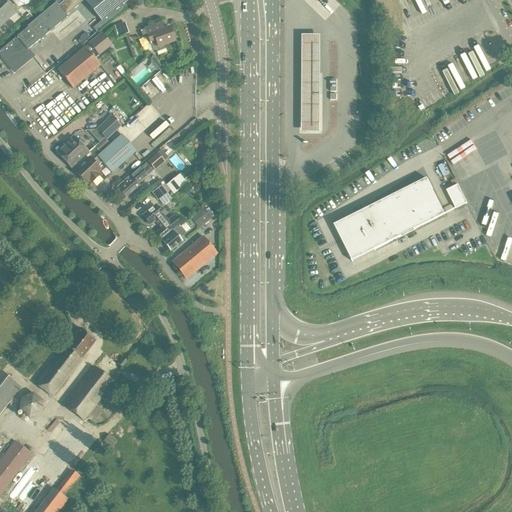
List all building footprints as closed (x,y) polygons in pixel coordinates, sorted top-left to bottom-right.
[(0,0),(0,27),(15,13),(1,0),(0,0)] [(56,0),(54,2),(56,4),(27,28),(28,29),(0,51),(0,56),(14,73),(33,57),(28,50),(67,18),(66,16),(84,1),(101,22),(93,29),(96,33),(135,0),(56,0)] [(169,27),(163,30),(161,24),(145,30),(152,50),(156,52),(165,49),(164,46),(174,42),(174,41),(175,39),(175,37),(174,35),(172,34),(169,27)] [(94,60),(111,45),(102,34),(88,44),(89,45),(85,48),(84,48),(57,71),(72,89),(100,66),(94,60)] [(301,133),(321,133),(321,36),(301,35),(301,133)] [(106,140),(121,126),(111,116),(97,130),(106,140)] [(112,174),(136,152),(121,135),(97,157),(102,163),(112,174)] [(71,169),(88,153),(73,137),(56,153),(71,169)] [(154,171),(165,162),(157,153),(147,162),(154,171)] [(98,167),(102,163),(97,157),(92,161),(89,158),(74,172),(86,184),(89,181),(91,183),(100,175),(98,173),(101,170),(98,167)] [(137,185),(147,177),(140,169),(129,178),(129,177),(117,188),(125,198),(139,186),(137,185)] [(334,225),(352,261),(414,230),(416,229),(422,226),(443,215),(445,215),(427,179),(425,180),(375,205),(334,225)] [(163,185),(152,193),(158,201),(168,193),(163,185)] [(465,204),(467,204),(458,185),(456,186),(447,191),(456,209),(465,204)] [(173,217),(168,221),(155,206),(143,216),(150,225),(155,221),(161,229),(156,233),(162,239),(179,224),(173,217)] [(199,228),(212,218),(203,207),(191,218),(199,228)] [(170,251),(185,239),(183,236),(186,233),(180,227),(162,242),(163,243),(163,245),(165,247),(167,247),(170,251)] [(186,280),(217,254),(203,237),(172,262),(186,280)] [(52,397),(95,341),(79,328),(35,384),(52,397)] [(83,421),(113,382),(94,367),(64,406),(83,421)] [(0,414),(22,387),(0,370),(0,414)] [(110,448),(116,441),(111,437),(108,435),(103,442),(105,444),(110,448)] [(0,494),(31,455),(14,442),(0,460),(0,494)] [(58,511),(67,501),(65,499),(82,479),(79,476),(71,471),(55,491),(53,489),(35,511),(58,511)]
